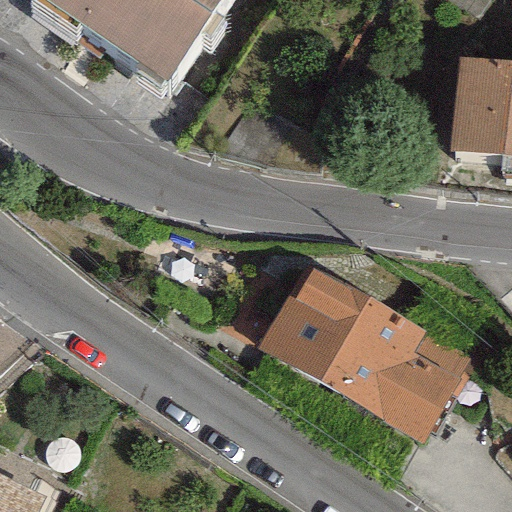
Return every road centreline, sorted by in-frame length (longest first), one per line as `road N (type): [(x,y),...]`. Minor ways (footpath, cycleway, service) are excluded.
road 1 (unclassified): [(0,110),(122,185),(182,206),(511,240)]
road 2 (unclassified): [(0,287),(327,511)]
